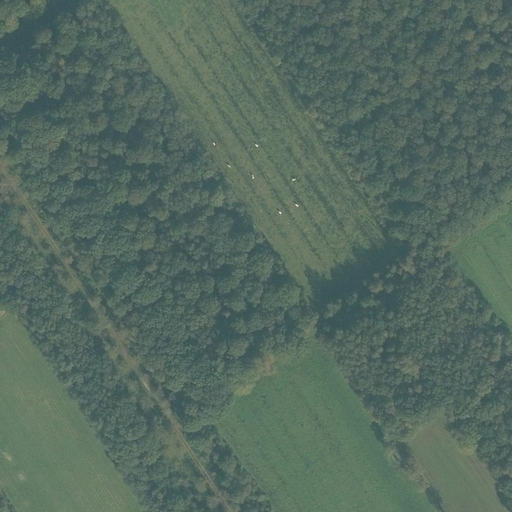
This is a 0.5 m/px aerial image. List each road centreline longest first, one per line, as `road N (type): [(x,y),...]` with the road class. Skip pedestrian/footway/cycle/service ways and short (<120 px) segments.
road 1 (track): [(0,188),(213,511)]
road 2 (track): [(171,424),(0,164)]
